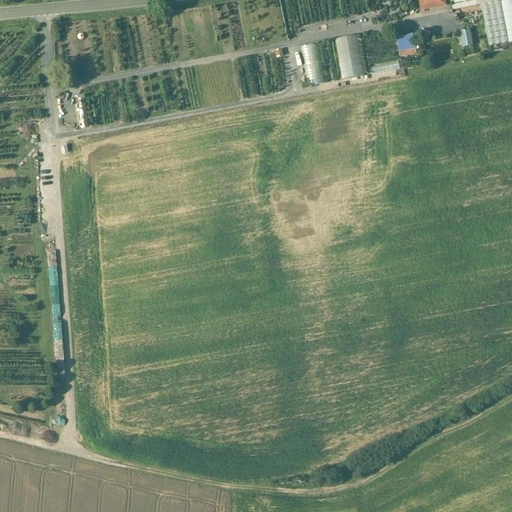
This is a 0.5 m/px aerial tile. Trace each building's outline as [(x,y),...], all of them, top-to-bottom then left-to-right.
[(443,0),(419,0),(421,11),(445,7),(443,0)] [(511,0),(509,0),(502,2),(501,0),(450,0),(452,11),(480,6),(488,47),(508,43),(508,44),(511,42),(511,0)] [(472,45),(469,31),(460,33),(463,47),(472,45)] [(415,49),(413,34),(395,37),(398,52),(415,49)] [(357,37),(334,41),(342,81),(364,76),(357,37)] [(435,61),(455,58),(452,43),(433,46),(435,61)] [(317,45),(301,48),(307,87),(323,84),(317,45)] [(65,342),(61,286),(59,254),(50,255),(55,331),(58,330),(58,342),(65,342)]
